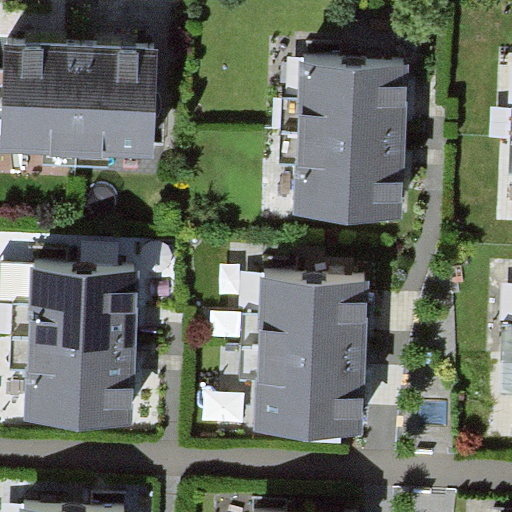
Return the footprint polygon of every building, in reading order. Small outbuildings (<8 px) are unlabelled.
[(160,33),(6,26),(1,136),(155,143),(160,33)] [(411,48),(301,44),(296,199),(405,203),(411,48)] [(142,253),(32,249),(27,403),(136,407),(142,253)] [(373,266),(263,262),(258,416),(367,420),(373,266)] [(128,511),(129,496),(20,492),(18,511),(128,511)] [(359,511),(360,507),(250,503),(250,511),(359,511)]
